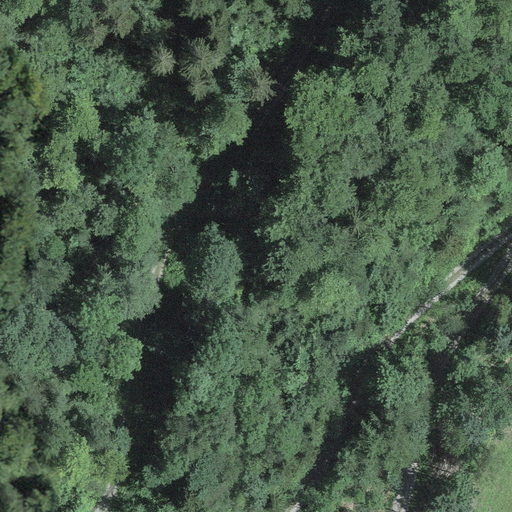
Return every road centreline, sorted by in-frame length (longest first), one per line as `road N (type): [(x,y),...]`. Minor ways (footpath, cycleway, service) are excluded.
road 1 (track): [(106,511),(127,477),(161,269),(327,0)]
road 2 (track): [(511,231),(378,353),(287,511)]
road 3 (track): [(511,257),(435,383),(408,511)]
